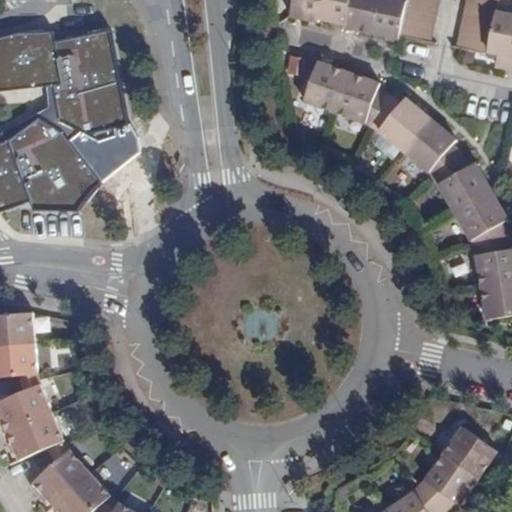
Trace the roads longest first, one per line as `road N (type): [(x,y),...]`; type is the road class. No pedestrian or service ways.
road 1 (residential): [(382,349),(383,311),(372,275),(350,244),(284,209),(246,209)]
road 2 (residential): [(144,321),(163,393),(221,439),(257,447)]
road 3 (residential): [(257,447),(292,444),(351,410),(382,349)]
road 4 (residential): [(246,209),(215,47)]
road 5 (residential): [(172,251),(98,262),(13,256)]
road 6 (residential): [(0,276),(88,297),(144,321)]
road 7 (residential): [(382,349),(511,382)]
